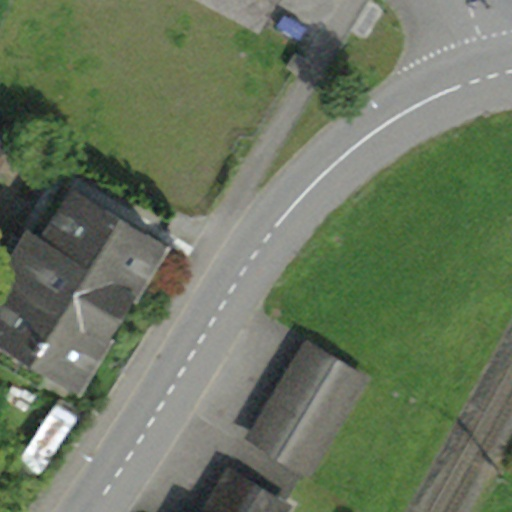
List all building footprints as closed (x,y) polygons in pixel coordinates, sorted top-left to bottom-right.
[(224,0),(251,15),(259,0),(224,0)] [(19,283),(0,315),(0,337),(77,383),(160,243),(74,191),(45,240),(31,231),(24,243),(12,263),(5,275),(19,283)] [(2,258),(12,263),(24,243),(15,237),(2,258)] [(262,424),(313,455),(361,379),(307,346),(261,424),(262,424)] [(305,468),(313,455),(262,424),(254,437),(305,468)] [(280,511),(283,507),(229,474),(206,511),(280,511)]
